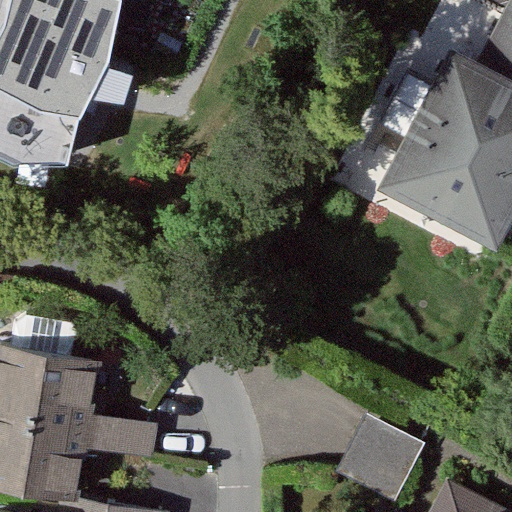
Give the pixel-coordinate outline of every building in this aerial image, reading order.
[(104,0),(0,0),(0,136),(63,138),(64,90),(87,54),(98,38),(104,0)] [(511,0),(506,0),(502,8),(511,12),(511,0)] [(511,12),(502,8),(481,48),(448,31),(375,173),(496,236),(511,205),(511,12)] [(0,329),(0,409),(85,436),(153,448),(159,414),(92,402),(102,347),(0,329)] [(423,436),(365,408),(338,465),(396,493),(423,436)] [(77,485),(85,436),(0,409),(0,472),(63,483),(77,485)] [(511,511),(511,506),(445,472),(424,511),(511,511)] [(168,511),(170,504),(77,485),(63,483),(59,511),(66,511),(168,511)] [(0,500),(0,511),(66,511),(59,511),(0,500)]
